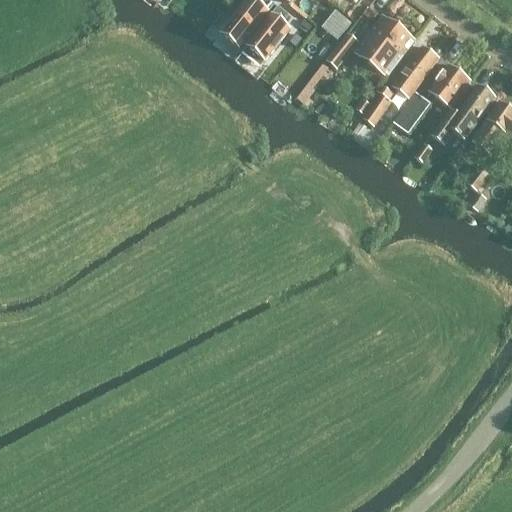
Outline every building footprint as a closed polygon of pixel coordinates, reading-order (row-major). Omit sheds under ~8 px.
[(220,39),(239,54),(275,9),(266,2),(260,9),(250,2),(220,39)] [(379,17),(371,11),(365,17),(374,24),(379,17)] [(278,12),(246,52),(265,67),(291,34),(283,28),(289,20),(278,12)] [(388,83),(416,45),(383,20),(355,58),(388,83)] [(337,74),(359,47),(348,39),(327,66),(337,74)] [(410,104),(440,64),(424,52),(393,92),(410,104)] [(451,113),(471,86),(449,70),(429,96),(451,113)] [(374,131),(391,107),(390,105),(394,99),(382,91),(378,97),(381,99),(363,124),(374,131)] [(466,145),(496,103),(479,91),(457,120),(451,115),(432,141),(445,150),(455,137),(466,145)] [(418,95),(396,124),(408,133),(430,104),(418,95)] [(365,103),(358,113),(365,118),(372,108),(365,103)] [(511,138),(511,115),(501,107),(472,144),(489,157),(500,143),(505,146),(511,138)] [(425,149),(415,163),(423,169),(433,155),(425,149)] [(484,170),(469,190),(477,196),(492,176),(484,170)] [(478,198),(470,211),(478,217),(487,205),(478,198)]
